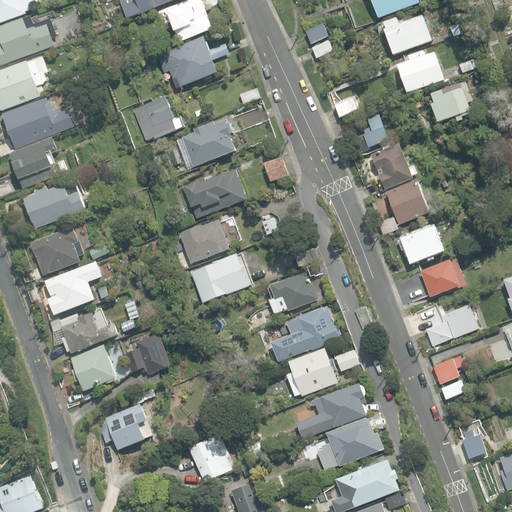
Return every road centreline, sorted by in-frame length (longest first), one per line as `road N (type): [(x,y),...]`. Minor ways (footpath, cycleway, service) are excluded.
road 1 (residential): [(466,511),(326,162),(251,0)]
road 2 (residential): [(83,511),(0,279)]
